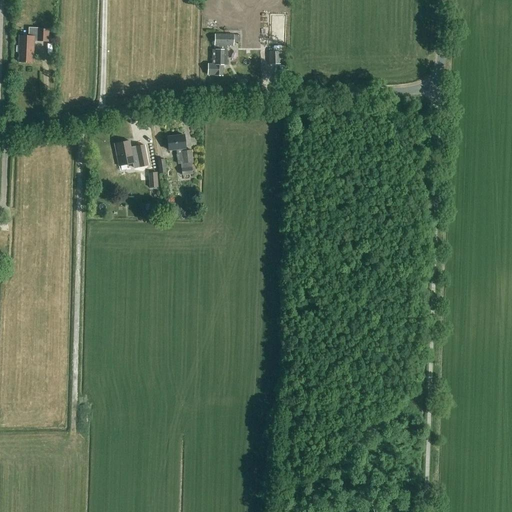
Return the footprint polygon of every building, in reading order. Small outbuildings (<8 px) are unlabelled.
[(27,37),(18,36),(17,62),(31,62),(32,51),(35,51),(35,42),(35,35),(31,35),(32,28),(27,28),(27,37)] [(37,29),(32,28),(31,35),(35,35),(35,42),(46,43),(47,30),(37,30),(37,29)] [(226,65),(226,50),(226,45),(233,46),(233,42),(239,42),(240,36),(217,35),(216,50),(212,50),(212,64),(209,64),(208,73),(214,73),(214,75),(222,75),(222,65),(226,65)] [(283,45),(269,46),(270,64),(284,64),(283,45)] [(191,168),(190,163),(192,163),(191,151),(185,151),(184,136),(167,137),(168,150),(176,149),(178,164),(181,164),(182,169),(181,169),(182,175),(192,174),(191,168)] [(133,163),(134,168),(148,166),(144,146),(136,147),(136,148),(131,150),(129,141),(114,144),(118,166),(133,163)] [(164,159),(157,160),(159,174),(166,173),(164,159)] [(149,188),(157,187),(156,173),(148,174),(149,188)]
